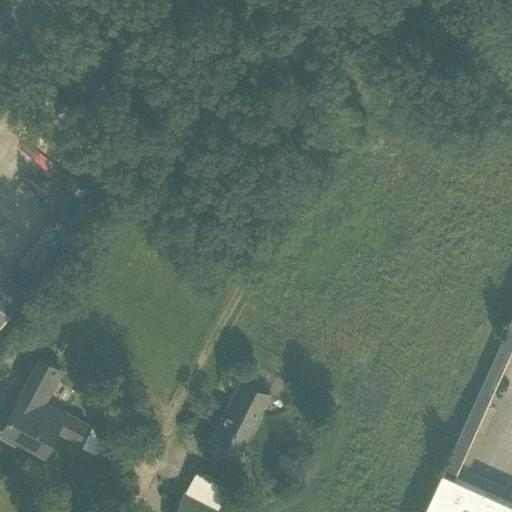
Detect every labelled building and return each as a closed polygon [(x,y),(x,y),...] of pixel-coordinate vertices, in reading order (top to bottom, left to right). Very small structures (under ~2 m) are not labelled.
[(73,115),(93,90),(126,49),(114,40),(125,28),(104,11),(94,24),(100,30),(48,95),(73,115)] [(303,13),(285,48),(320,67),(338,32),(303,13)] [(0,319),(24,288),(0,269),(0,319)] [(424,511),(511,511),(511,484),(459,461),(511,351),(511,317),(443,471),(424,511)] [(13,355),(10,342),(0,344),(0,353),(1,358),(13,355)] [(87,423),(44,400),(60,370),(39,358),(17,399),(17,398),(11,409),(0,403),(0,425),(1,426),(0,428),(43,451),(54,430),(77,442),(87,423)] [(241,379),(211,438),(238,452),(268,393),(241,379)] [(173,511),(218,511),(219,510),(216,508),(184,491),(173,511)]
